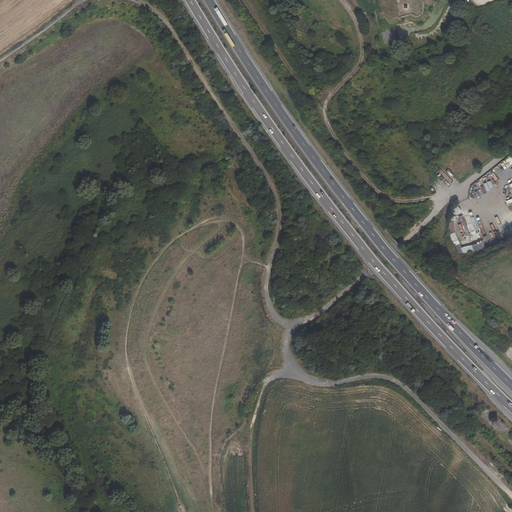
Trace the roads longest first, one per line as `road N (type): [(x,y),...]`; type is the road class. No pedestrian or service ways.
road 1 (trunk): [(190,0),(361,247),(511,408)]
road 2 (unclassified): [(448,198),(286,341),(299,377),(324,384),(395,380),(511,495)]
road 3 (trunk): [(511,385),(333,184),(209,0)]
road 4 (track): [(130,0),(171,29),(272,187),(278,234),(267,297),(295,329)]
road 5 (track): [(296,371),(267,380),(259,399),(249,436),(253,511)]
road 6 (unclassified): [(448,198),(380,194),(327,121)]
road 7 (unclassified): [(327,121),(325,105),(362,54),(342,0)]
